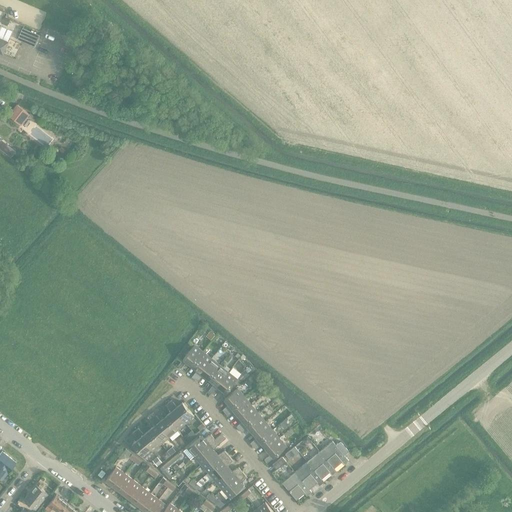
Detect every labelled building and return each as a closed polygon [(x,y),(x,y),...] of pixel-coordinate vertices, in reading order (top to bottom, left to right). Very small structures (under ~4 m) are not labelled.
[(4,17),(1,23),(7,26),(10,19),(8,19),(4,17)] [(0,52),(3,54),(8,41),(12,31),(1,26),(0,26),(0,52)] [(17,39),(21,41),(35,47),(40,36),(37,35),(39,32),(34,30),(33,33),(22,28),(17,39)] [(21,125),(29,114),(17,105),(9,115),(21,125)] [(0,140),(0,148),(11,157),(15,152),(6,145),(1,141),(0,140)] [(210,330),(206,336),(210,339),(215,334),(210,330)] [(187,361),(192,365),(203,351),(195,344),(178,365),(181,368),(187,361)] [(203,351),(192,365),(197,370),(192,376),(195,379),(212,358),(203,351)] [(212,358),(195,379),(198,381),(203,374),(209,379),(220,365),(212,358)] [(220,365),(209,379),(214,383),(209,390),(212,392),(229,372),(220,365)] [(229,372),(212,392),(215,395),(220,388),(226,392),(234,382),(238,385),(242,381),(250,374),(245,369),(241,373),(233,367),(229,372)] [(223,410),(226,413),(245,397),(238,388),(225,399),(229,405),(223,410)] [(245,397),(226,413),(228,416),(234,411),(239,416),(252,405),(245,397)] [(168,403),(186,423),(194,416),(183,402),(177,407),(171,400),(168,403)] [(171,412),(166,416),(177,430),(186,423),(168,403),(165,405),(171,412)] [(237,426),(240,429),(259,413),(252,405),(239,416),(243,421),(237,426)] [(150,415),(169,437),(177,430),(166,416),(161,421),(153,412),(150,415)] [(259,413),(240,429),(242,432),(248,427),(253,432),(266,421),(259,413)] [(155,426),(149,430),(161,444),(169,437),(150,415),(147,417),(155,426)] [(251,443),(253,446),(273,429),(266,421),(253,432),(257,437),(251,443)] [(135,430),(153,451),(161,444),(149,430),(144,434),(138,428),(135,430)] [(273,429),(253,446),(256,449),(262,444),(266,449),(280,437),(273,429)] [(133,444),(133,445),(130,447),(136,452),(138,450),(144,458),(153,451),(135,430),(132,433),(138,440),(133,444)] [(222,433),(215,439),(194,456),(201,464),(216,452),(214,450),(219,444),(219,443),(225,438),(222,433)] [(202,435),(187,448),(187,447),(183,450),(190,459),(194,456),(215,439),(211,434),(204,438),(202,435)] [(183,437),(179,440),(183,445),(187,441),(184,437),(183,437)] [(287,446),(280,437),(266,449),(271,454),(265,459),(268,462),(287,446)] [(334,468),(342,462),(344,464),(349,460),(344,455),(349,451),(341,440),(336,445),(333,441),(320,452),(334,468)] [(290,460),(299,452),(295,446),(285,454),(290,460)] [(172,447),(167,451),(170,455),(176,451),(172,447)] [(123,452),(129,457),(135,461),(137,457),(132,453),(126,449),(123,452)] [(216,452),(201,464),(208,473),(229,456),(225,450),(218,455),(216,452)] [(0,477),(2,479),(8,471),(9,472),(16,463),(2,451),(0,453),(0,477)] [(163,465),(160,468),(166,475),(168,477),(169,477),(172,474),(167,468),(182,456),(178,452),(163,465)] [(321,479),(322,478),(329,472),(332,475),(336,471),(334,468),(320,452),(307,462),(321,479)] [(158,456),(153,460),(158,466),(162,462),(158,456)] [(229,456),(208,473),(215,481),(230,469),(228,467),(233,461),(229,456)] [(277,469),(286,461),(282,457),(273,465),(277,469)] [(174,468),(172,469),(175,472),(177,471),(180,468),(185,464),(183,461),(178,465),(177,464),(177,463),(173,466),(174,467),(174,468)] [(309,489),(317,482),(319,485),(324,481),(322,478),(321,479),(307,462),(295,472),(309,489)] [(146,470),(151,474),(154,471),(149,466),(146,470)] [(116,467),(106,480),(115,487),(125,473),(116,467)] [(230,469),(215,481),(222,489),(243,472),(239,467),(232,471),(230,469)] [(177,471),(175,472),(178,476),(180,475),(181,475),(184,472),(180,468),(177,471)] [(243,472),(222,489),(229,498),(244,486),(241,483),(247,477),(243,472)] [(282,483),(289,491),(290,492),(296,499),(304,493),(307,495),(311,491),(309,489),(295,472),(282,483)] [(125,473),(115,487),(123,493),(134,480),(125,473)] [(185,479),(194,486),(196,483),(188,477),(185,479)] [(134,480),(123,493),(132,500),(142,487),(134,480)] [(36,509),(48,494),(36,485),(24,500),(36,509)] [(185,491),(190,494),(194,490),(189,486),(185,491)] [(142,487),(132,500),(140,506),(151,493),(142,487)] [(194,490),(190,494),(195,498),(199,494),(194,490)] [(151,493),(140,506),(147,511),(149,511),(159,500),(151,493)] [(49,511),(53,508),(58,511),(61,511),(68,504),(56,495),(45,509),(49,511)] [(159,500),(149,511),(162,511),(167,506),(159,500)] [(162,511),(176,511),(179,509),(170,502),(167,506),(162,511)] [(257,509),(258,511),(273,511),(265,502),(257,509)] [(207,507),(206,509),(209,511),(211,511),(215,506),(211,503),(207,507)]
